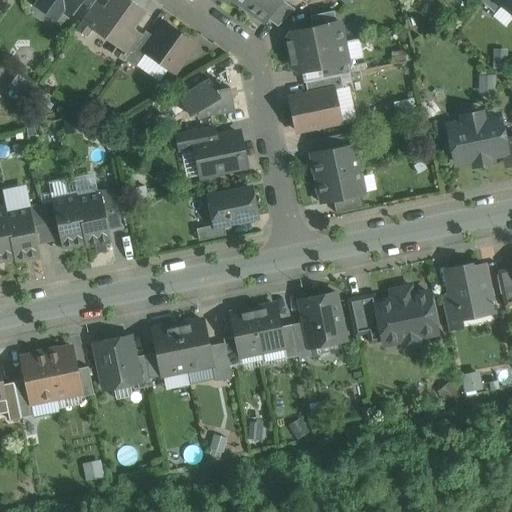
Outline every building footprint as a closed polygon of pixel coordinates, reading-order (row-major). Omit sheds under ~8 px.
[(39,0),(40,0),(59,13),(63,8),(69,12),(78,0),(39,0)] [(112,0),(105,10),(93,27),(93,28),(117,45),(118,46),(131,28),(143,11),(127,0),(112,0)] [(250,0),(246,7),(266,21),(268,19),(281,0),(250,0)] [(295,9),(281,0),(268,19),(277,26),(295,9)] [(480,0),(480,1),(495,14),(502,6),(496,1),(496,0),(480,0)] [(511,0),(496,0),(496,1),(502,6),(511,14),(511,0)] [(95,2),(91,7),(76,28),(87,36),(93,28),(93,27),(105,10),(95,2)] [(334,11),(310,16),(313,27),(336,22),(334,11)] [(313,27),(291,32),(286,40),(288,53),(343,42),(339,22),(336,22),(313,27)] [(194,43),(166,23),(155,37),(145,52),(174,72),(194,43)] [(131,28),(118,46),(117,45),(113,51),(124,59),(142,36),(131,28)] [(142,36),(124,59),(135,67),(145,52),(155,37),(145,30),(142,36)] [(343,42),(288,53),(291,66),(299,71),(320,67),(347,61),(343,42)] [(347,61),(320,67),(322,79),(340,75),(350,73),(347,61)] [(226,70),(216,74),(222,88),(232,83),(226,70)] [(322,79),(305,82),(307,94),(333,89),(343,88),(340,75),(322,79)] [(217,91),(210,79),(179,98),(189,114),(197,109),(199,116),(234,108),(230,88),(217,91)] [(307,94),(289,98),(296,131),(340,122),(333,89),(307,94)] [(498,115),(483,119),(481,113),(462,117),(463,123),(448,126),(456,163),(504,153),(506,153),(503,141),(498,115)] [(212,126),(177,134),(181,150),(195,147),(194,142),(215,138),(212,126)] [(360,130),(325,137),(327,149),(353,144),(363,142),(360,130)] [(215,138),(194,142),(195,147),(201,174),(207,173),(210,177),(220,174),(222,170),(246,165),(239,133),(215,138)] [(511,138),(503,141),(506,153),(504,153),(507,165),(511,163),(511,138)] [(327,149),(311,153),(316,178),(358,169),(353,144),(327,149)] [(358,169),(316,178),(321,203),(333,201),(361,195),(363,195),(358,169)] [(251,189),(209,197),(210,202),(207,206),(209,217),(214,220),(214,224),(214,225),(224,223),(257,216),(251,189)] [(98,193),(94,190),(82,192),(79,197),(77,197),(76,195),(86,242),(85,242),(86,244),(111,239),(108,227),(101,193),(98,193)] [(120,225),(113,190),(101,193),(108,227),(120,225)] [(73,195),(69,192),(57,194),(54,199),(52,200),(53,203),(60,237),(62,247),(85,242),(86,242),(76,195),(73,195)] [(361,195),(333,201),(336,213),(363,207),(361,195)] [(53,203),(41,205),(49,240),(60,237),(53,203)] [(27,208),(22,205),(11,207),(8,212),(6,212),(5,212),(15,256),(14,257),(15,259),(39,254),(37,242),(29,208),(29,207),(27,208)] [(41,205),(29,208),(37,242),(49,240),(41,205)] [(0,208),(0,259),(14,257),(15,256),(5,212),(6,212),(5,209),(2,210),(0,208)] [(214,225),(214,224),(196,228),(199,240),(226,235),(224,223),(214,225)] [(483,265),(470,267),(469,264),(449,269),(454,292),(459,314),(461,313),(490,307),(491,312),(493,312),(483,265)] [(511,267),(497,271),(505,306),(511,304),(511,267)] [(376,303),(375,303),(383,340),(383,344),(436,333),(428,292),(376,303)] [(454,292),(441,295),(448,330),(464,327),(461,313),(459,314),(454,292)] [(334,293),(300,300),(304,322),(310,347),(311,347),(344,340),(334,293)] [(374,294),(348,299),(355,335),(367,332),(370,342),(383,340),(375,303),(376,303),(374,294)] [(275,305),(253,310),(261,350),(283,345),(284,345),(280,326),(275,305)] [(253,310),(230,314),(235,336),(239,354),(261,350),(253,310)] [(203,320),(178,325),(187,369),(211,363),(212,363),(208,345),(203,320)] [(304,322),(292,324),(299,359),(313,356),(311,347),(310,347),(304,322)] [(292,324),(280,326),(284,345),(283,345),(286,358),(298,356),(299,359),(292,324)] [(187,369),(178,325),(152,331),(157,352),(161,374),(162,374),(187,369)] [(129,336),(96,343),(105,389),(137,382),(139,382),(133,357),(129,336)] [(239,354),(235,336),(223,338),(223,342),(224,342),(229,366),(241,363),(239,354)] [(223,342),(208,345),(212,363),(211,363),(215,381),(231,378),(229,366),(224,342),(223,342)] [(72,348),(46,353),(56,396),(80,391),(81,391),(76,369),(72,348)] [(157,352),(145,354),(150,378),(162,375),(162,374),(161,374),(157,352)] [(46,353),(21,358),(25,379),(30,401),(31,401),(56,396),(46,353)] [(145,354),(133,357),(139,382),(137,382),(139,388),(151,385),(150,378),(145,354)] [(88,366),(76,369),(81,391),(80,391),(82,396),(94,394),(88,366)] [(467,375),(470,389),(484,387),(481,372),(467,375)] [(25,379),(14,382),(21,417),(33,414),(31,401),(30,401),(25,379)] [(101,459),(84,462),(87,479),(98,477),(96,467),(102,466),(101,459)]
